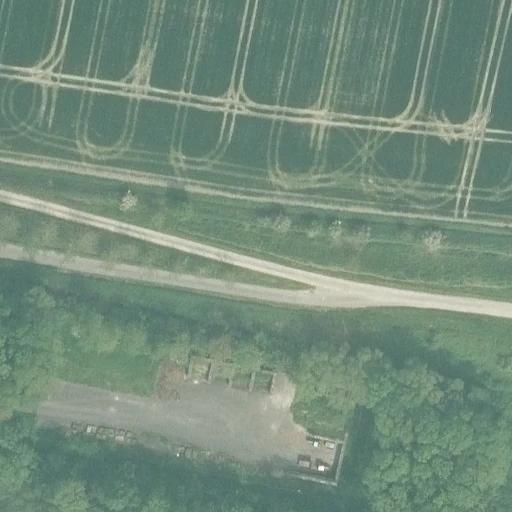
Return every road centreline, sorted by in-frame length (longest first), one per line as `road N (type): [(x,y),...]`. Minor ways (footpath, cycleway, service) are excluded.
road 1 (unclassified): [(345,289),(0,195)]
road 2 (unclassified): [(345,289),(315,300),(0,242)]
road 3 (unclassified): [(511,314),(345,289)]
